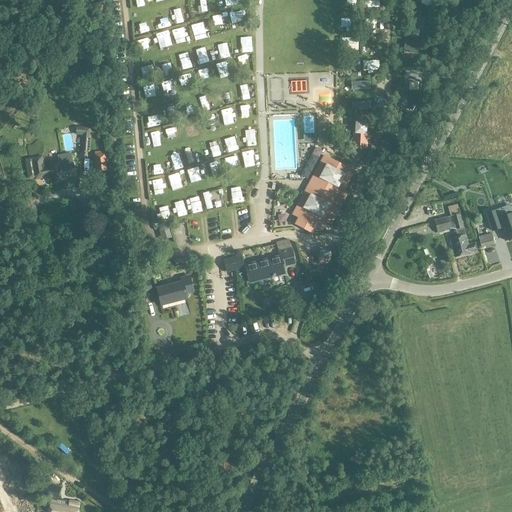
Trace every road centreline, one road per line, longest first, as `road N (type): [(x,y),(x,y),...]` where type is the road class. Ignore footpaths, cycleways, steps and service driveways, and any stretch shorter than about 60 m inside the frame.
road 1 (tertiary): [(368,277),(511,8)]
road 2 (track): [(0,403),(217,349)]
road 3 (tertiary): [(240,511),(322,361)]
road 4 (unclassified): [(368,277),(418,292),(511,272)]
road 5 (track): [(118,511),(0,429)]
